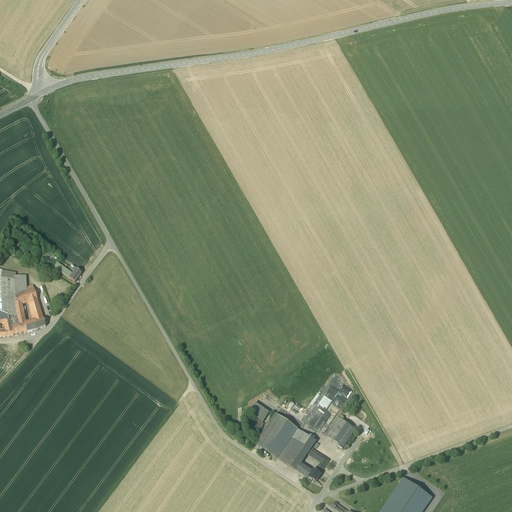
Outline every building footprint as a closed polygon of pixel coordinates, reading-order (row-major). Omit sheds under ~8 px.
[(57,254),(52,250),(48,255),(52,259),(57,254)] [(63,258),(54,268),(59,272),(63,269),(62,268),(63,267),(65,264),(68,262),(63,258)] [(81,274),(74,267),(73,269),(75,271),(72,275),(72,276),(70,279),(75,283),(81,274)] [(69,273),(63,269),(59,272),(63,274),(70,279),(72,276),(72,275),(69,273)] [(14,273),(2,271),(1,278),(14,280),(14,277),(14,273)] [(25,276),(14,277),(14,280),(15,296),(26,292),(26,288),(25,276)] [(14,280),(1,278),(2,307),(1,307),(1,312),(7,315),(8,316),(9,315),(11,315),(10,306),(15,306),(15,296),(14,280)] [(26,292),(15,296),(15,306),(21,305),(27,303),(37,300),(34,290),(26,292)] [(37,300),(27,303),(33,321),(34,325),(36,331),(45,327),(44,322),(37,300)] [(21,305),(15,306),(16,314),(17,319),(18,322),(24,321),(21,305)] [(1,312),(0,311),(0,319),(5,319),(6,322),(9,321),(8,316),(7,315),(1,312)] [(5,329),(0,329),(0,337),(13,336),(12,329),(9,321),(6,322),(6,323),(4,323),(5,329)] [(33,321),(25,323),(24,321),(18,322),(20,327),(25,326),(26,333),(36,331),(34,325),(33,321)] [(20,327),(16,328),(12,329),(13,336),(26,333),(25,326),(20,327)] [(331,403),(341,409),(353,390),(335,379),(316,408),(325,414),(331,403)] [(269,413),(260,407),(253,416),(254,417),(257,417),(260,418),(262,420),(263,423),(269,413)] [(298,430),(276,415),(256,445),(278,460),(298,430)] [(263,426),(263,423),(254,417),(251,418),(249,419),(247,422),(247,425),(247,428),(249,431),(252,432),(255,433),(258,433),(260,431),(262,429),(263,426)] [(338,419),(327,436),(343,447),(355,430),(338,419)] [(298,430),(278,460),(308,479),(308,478),(312,472),(300,464),(306,455),(311,448),(315,441),(298,430)] [(311,448),(306,455),(310,457),(313,452),(314,450),(311,448)] [(324,459),(313,452),(310,457),(320,464),(324,459)] [(324,459),(320,464),(318,467),(323,470),(328,462),(324,459)] [(312,472),(308,478),(312,480),(313,480),(316,482),(321,475),(314,470),(312,472)] [(382,511),(422,511),(431,499),(404,480),(382,511)]
